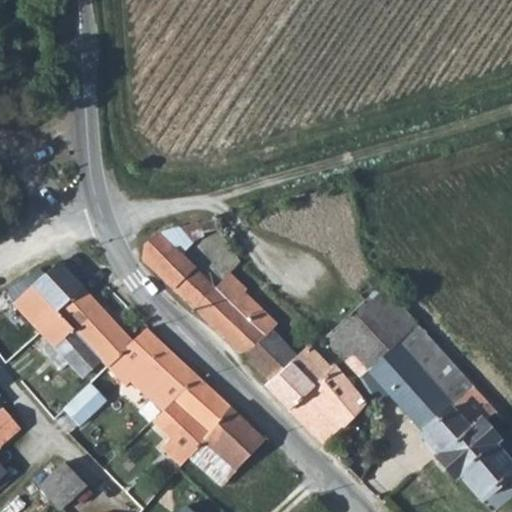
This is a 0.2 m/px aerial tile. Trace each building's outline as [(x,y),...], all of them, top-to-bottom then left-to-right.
[(154,239),(180,260),(189,246),(174,232),(154,239)] [(154,239),(142,243),(141,248),(139,263),(195,314),(215,292),(180,260),(154,239)] [(0,291),(0,296),(73,371),(92,353),(107,367),(131,343),(75,286),(54,266),(41,278),(33,271),(0,291)] [(329,336),(346,356),(348,356),(366,375),(420,325),(374,276),(359,290),(368,302),(329,336)] [(195,314),(246,360),(273,334),(276,329),(245,299),(245,296),(227,279),(215,292),(195,314)] [(366,375),(444,460),(440,465),(456,485),(461,481),(483,506),(511,478),(511,465),(497,449),(499,444),(485,430),(484,425),(497,413),(477,389),(420,325),(366,375)] [(104,370),(121,386),(126,382),(161,413),(194,378),(144,331),(141,332),(131,343),(107,367),(104,370)] [(246,360),(270,383),(296,355),(273,334),(246,360)] [(270,383),(265,388),(321,443),(319,446),(327,452),(366,412),(331,377),(329,379),(302,352),(296,355),(270,383)] [(176,465),(185,456),(227,410),(194,378),(161,413),(150,424),(165,438),(157,447),(176,465)] [(52,421),(67,436),(103,400),(89,385),(52,421)] [(0,407),(0,443),(17,427),(0,407)] [(185,456),(188,458),(203,444),(233,471),(260,441),(227,410),(185,456)] [(188,458),(217,486),(233,471),(203,444),(188,458)] [(54,467),(74,489),(90,475),(67,449),(51,464),(54,467)] [(114,481),(124,492),(144,473),(133,462),(114,481)] [(29,490),(47,511),(48,511),(74,489),(54,467),(29,490)] [(293,511),(324,511),(311,497),(293,511)]
